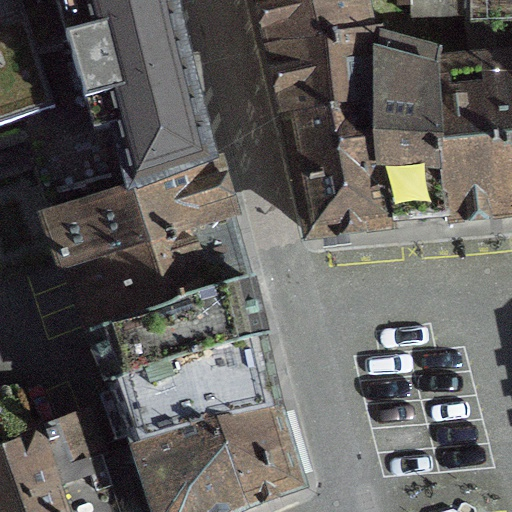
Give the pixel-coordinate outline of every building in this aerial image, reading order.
[(173,0),(0,0),(0,127),(16,122),(20,121),(25,120),(36,156),(32,157),(46,205),(128,180),(131,192),(217,166),(189,59),(173,0)] [(354,0),(259,0),(269,38),(274,59),(285,110),(281,111),(282,115),(379,93),(376,62),(377,61),(377,46),(377,43),(378,31),(360,34),(354,0)] [(461,0),(408,0),(409,20),(462,18),(461,0)] [(511,21),(511,0),(467,0),(469,24),(511,21)] [(436,66),(437,59),(377,43),(377,46),(377,61),(376,62),(379,93),(391,226),(392,232),(394,231),(393,225),(420,222),(442,220),(442,224),(447,223),(450,223),(450,220),(477,217),(500,214),(501,218),(504,218),(508,218),(507,213),(511,212),(511,67),(490,70),(489,60),(467,63),(468,72),(435,75),(436,66)] [(389,225),(390,232),(392,232),(391,226),(379,93),(282,115),(282,118),(286,118),(307,228),(305,229),(306,237),(315,236),(314,234),(357,229),(383,226),(389,225)] [(131,192),(50,216),(110,380),(266,339),(253,293),(245,263),(222,184),(217,166),(131,192)] [(266,339),(110,380),(131,448),(214,426),(213,424),(275,413),(266,339)] [(0,511),(59,511),(36,439),(14,387),(0,392),(0,511)] [(244,511),(298,490),(275,413),(213,424),(214,426),(244,511)] [(99,461),(85,419),(36,439),(59,511),(152,511),(132,450),(118,455),(99,461)] [(214,426),(131,448),(132,450),(152,511),(243,511),(244,511),(214,426)]
